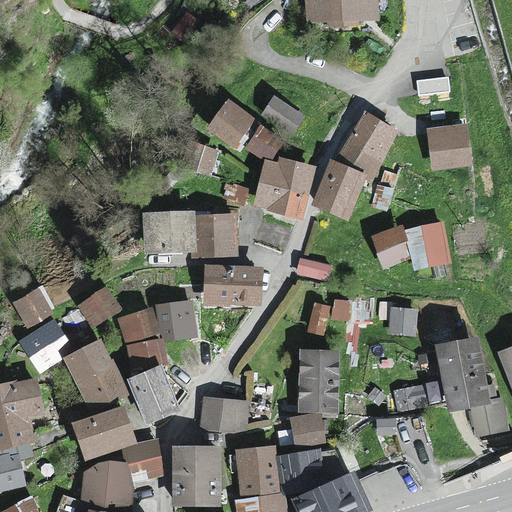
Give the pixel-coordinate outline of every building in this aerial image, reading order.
[(370,0),(297,0),(298,23),(372,19),(370,0)] [(420,90),(451,87),(450,74),(418,77),(420,90)] [(302,120),(267,101),(257,118),(292,138),(302,120)] [(253,123),(224,102),(202,132),(231,153),(253,123)] [(395,134),(363,116),(336,161),(368,180),(395,134)] [(278,143),(255,126),(239,148),(262,165),(278,143)] [(460,128),(422,132),(427,173),(465,168),(460,128)] [(221,153),(177,147),(173,172),(218,179),(221,153)] [(304,175),(262,165),(254,163),(243,210),(252,212),(243,249),(284,259),(304,175)] [(359,177),(325,167),(311,214),(344,224),(359,177)] [(188,211),(133,215),(136,261),(191,258),(191,220),(188,211)] [(234,218),(191,220),(193,263),(236,260),(234,218)] [(444,221),(405,229),(408,240),(406,241),(411,258),(414,271),(452,263),(444,221)] [(403,224),(371,236),(383,269),(411,258),(406,241),(408,240),(405,229),(403,224)] [(333,269),(298,262),(295,279),(329,286),(333,269)] [(255,271),(196,270),(196,309),(254,310),(255,271)] [(33,289),(5,305),(20,332),(48,316),(33,289)] [(100,291),(73,309),(88,331),(114,313),(100,291)] [(193,300),(155,305),(161,332),(162,338),(163,342),(198,335),(193,300)] [(418,330),(419,302),(390,301),(389,328),(418,330)] [(352,305),(330,303),(328,326),(350,327),(352,305)] [(118,318),(126,345),(161,332),(153,307),(118,318)] [(327,309),(310,308),(307,334),(324,336),(327,309)] [(53,321),(13,343),(32,376),(58,361),(72,353),(53,321)] [(468,337),(427,346),(443,415),(483,406),(468,337)] [(162,338),(126,345),(133,376),(162,365),(168,363),(163,342),(162,338)] [(96,345),(58,361),(82,418),(119,402),(96,345)] [(511,346),(492,355),(511,402),(511,346)] [(333,354),(294,354),(294,420),(316,420),(333,420),(333,354)] [(133,376),(127,378),(146,426),(181,411),(162,365),(133,376)] [(30,384),(0,391),(0,452),(32,444),(26,420),(39,417),(30,384)] [(242,434),(244,406),(204,404),(203,432),(242,434)] [(124,405),(72,422),(85,461),(121,449),(137,442),(124,405)] [(316,420),(285,424),(290,454),(320,449),(316,420)] [(389,426),(369,424),(366,442),(387,444),(389,426)] [(137,442),(121,449),(126,460),(133,483),(167,474),(161,437),(137,442)] [(284,511),(273,446),(233,453),(241,501),(232,503),(233,511),(284,511)] [(219,508),(217,450),(170,452),(173,510),(219,508)] [(12,455),(0,457),(0,498),(21,494),(12,455)] [(280,478),(293,511),(357,511),(336,457),(280,478)] [(126,460),(85,461),(80,505),(88,507),(118,511),(132,511),(133,483),(126,460)] [(33,511),(26,498),(1,511),(33,511)]
